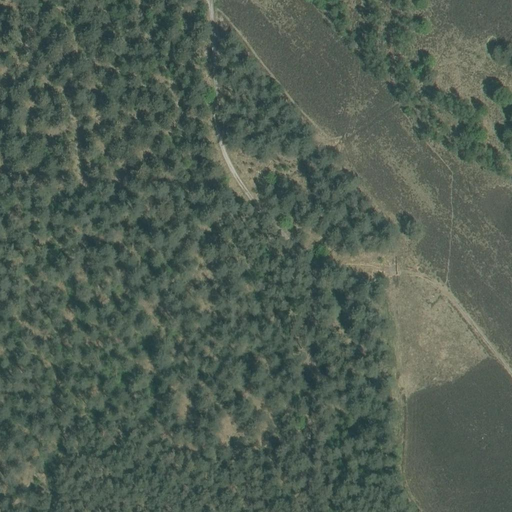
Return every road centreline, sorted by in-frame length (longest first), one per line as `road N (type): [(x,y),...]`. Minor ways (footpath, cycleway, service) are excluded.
road 1 (track): [(311,258),(225,155),(213,0)]
road 2 (track): [(307,511),(311,258)]
road 3 (track): [(511,374),(425,270),(311,258)]
